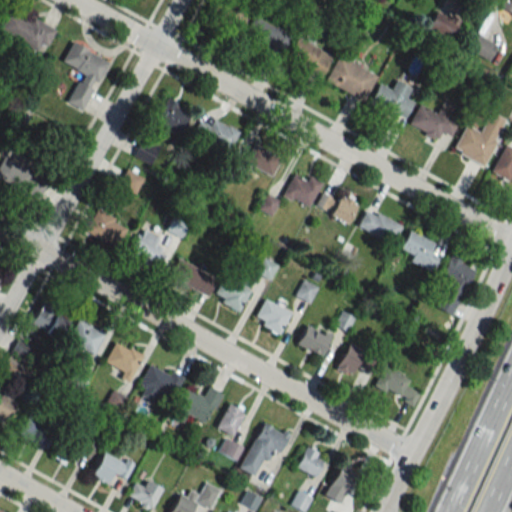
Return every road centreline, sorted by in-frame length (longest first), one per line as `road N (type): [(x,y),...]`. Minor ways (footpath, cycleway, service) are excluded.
road 1 (residential): [(70,0),(511,241)]
road 2 (residential): [(0,228),(408,455)]
road 3 (residential): [(0,318),(179,0)]
road 4 (secondary): [(511,241),(378,511)]
road 5 (motorway): [(511,371),(447,511)]
